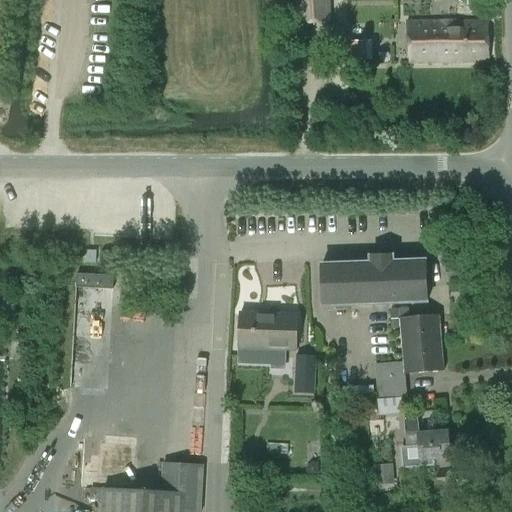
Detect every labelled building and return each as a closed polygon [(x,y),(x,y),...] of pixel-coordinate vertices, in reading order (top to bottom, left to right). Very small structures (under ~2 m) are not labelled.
[(298,0),(300,26),(333,23),(330,0),(298,0)] [(454,22),(407,22),(410,63),(490,62),(488,22),(458,22),(454,22)] [(372,40),(351,40),(351,61),(372,61),(372,40)] [(372,263),(323,265),(324,307),(429,302),(427,261),(394,262),(393,256),(372,257),(372,263)] [(448,283),(471,281),(470,262),(447,264),(448,283)] [(113,290),(114,276),(77,274),(76,288),(113,290)] [(405,362),(377,365),(380,400),(401,398),(409,398),(407,375),(445,372),(440,316),(411,318),(410,309),(392,310),(393,329),(402,328),(405,362)] [(297,351),(299,316),(241,313),(240,348),(297,351)] [(14,315),(13,330),(23,331),(24,315),(14,315)] [(297,355),(296,380),(316,381),(317,356),(297,355)] [(401,398),(380,400),(381,415),(402,413),(401,398)] [(451,458),(449,431),(420,434),(419,416),(405,417),(408,447),(401,448),(403,469),(435,467),(434,460),(451,458)] [(245,456),(244,472),(261,473),(262,457),(245,456)] [(201,511),(204,466),(164,464),(163,492),(92,488),(92,500),(104,501),(103,511),(201,511)] [(376,485),(393,484),(392,465),(374,467),(376,485)]
